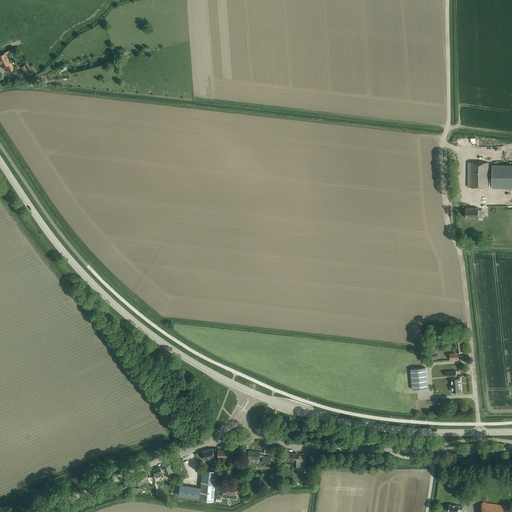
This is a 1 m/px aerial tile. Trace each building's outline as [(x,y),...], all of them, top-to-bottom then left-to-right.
[(10,63),(5,53),(2,55),(0,55),(0,61),(2,67),(7,64),(10,70),(13,69),(10,63)] [(27,64),(21,68),(24,72),(23,73),(26,77),(33,73),(27,64)] [(475,147),(475,137),(456,137),(456,147),(475,147)] [(488,187),(488,162),(468,162),(468,187),(488,187)] [(511,187),(511,165),(492,165),(492,187),(511,187)] [(479,209),(479,208),(465,208),(466,217),(482,217),(482,209),(479,209)] [(450,360),(453,359),(458,359),(458,353),(458,352),(462,351),(461,340),(453,341),(454,353),(449,354),(450,360)] [(412,389),(427,388),(425,367),(410,369),(411,377),(409,377),(410,389),(412,389)] [(455,378),(455,376),(456,376),(456,371),(446,372),(446,376),(451,376),(451,378),(452,392),(461,391),(460,378),(455,378)] [(204,459),(214,456),(212,448),(202,451),(204,459)] [(229,458),(229,450),(217,449),(217,457),(229,458)] [(248,457),(248,458),(251,458),(258,459),(258,460),(262,460),(262,456),(263,455),(259,454),(259,452),(248,451),(248,456),(248,457)] [(286,460),(286,464),(290,464),(293,465),(298,465),(301,465),(301,462),(305,462),(305,461),(305,456),(298,455),(298,453),(289,453),(288,458),(288,460),(286,460)] [(164,468),(161,469),(162,471),(162,473),(165,472),(166,475),(171,473),(168,466),(164,467),(164,468)] [(156,477),(163,474),(162,473),(162,471),(161,469),(160,467),(152,470),(156,477)] [(214,501),(216,471),(202,469),(201,488),(200,498),(200,499),(214,501)] [(148,478),(146,472),(138,476),(140,480),(137,481),(138,486),(149,481),(150,483),(155,481),(153,475),(148,478)] [(223,492),(222,497),(237,498),(237,494),(236,494),(237,487),(233,486),(233,484),(229,484),(229,486),(225,485),(224,492),(223,492)] [(201,488),(181,485),(179,494),(200,498),(201,488)] [(505,511),(506,506),(482,502),(480,511),(505,511)]
